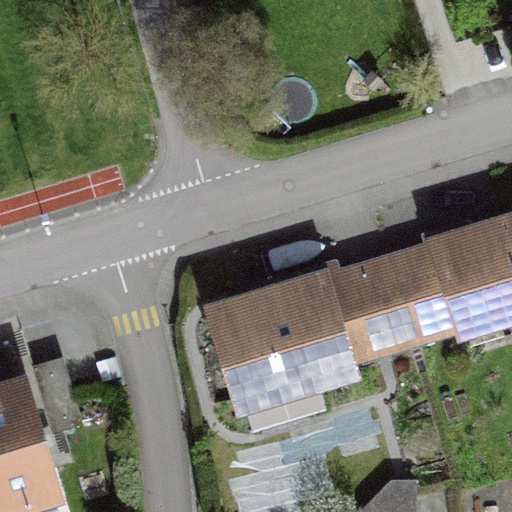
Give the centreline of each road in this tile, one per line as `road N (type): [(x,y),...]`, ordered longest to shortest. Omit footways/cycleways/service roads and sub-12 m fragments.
road 1 (residential): [(202,220),(511,131)]
road 2 (residential): [(154,511),(152,441),(115,243)]
road 3 (residential): [(202,220),(143,0)]
road 4 (residential): [(0,278),(115,243)]
